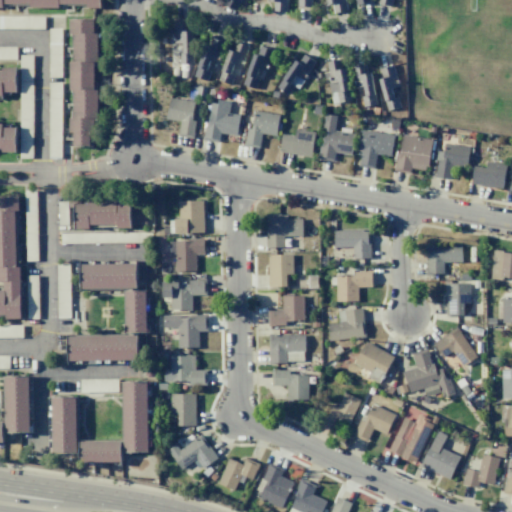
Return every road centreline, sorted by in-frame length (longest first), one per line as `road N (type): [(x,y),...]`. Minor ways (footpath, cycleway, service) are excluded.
road 1 (residential): [(235,177),(240,415),(448,511)]
road 2 (residential): [(511,221),(133,158)]
road 3 (residential): [(189,0),(234,21),(281,23),(331,38),(372,36)]
road 4 (secondary): [(177,511),(0,481)]
road 5 (residential): [(128,0),(133,158)]
